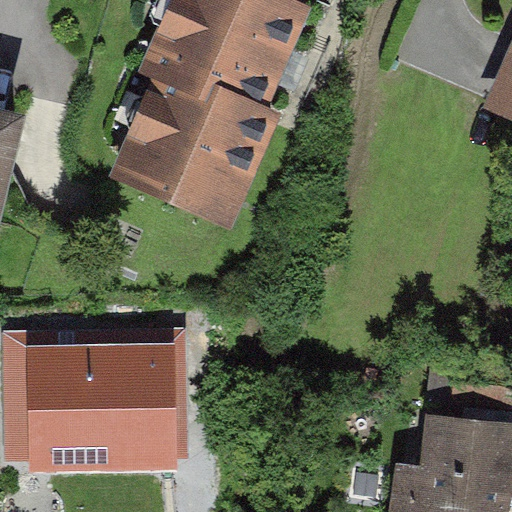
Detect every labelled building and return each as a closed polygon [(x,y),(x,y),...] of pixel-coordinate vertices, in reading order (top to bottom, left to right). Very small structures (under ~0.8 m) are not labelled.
[(291,11),(265,0),(189,0),(159,68),(171,73),(260,112),(302,16),(291,11)] [(295,0),(265,0),(291,11),(295,0)] [(260,112),(171,73),(125,178),(231,225),(278,120),(260,112)] [(511,124),(511,81),(496,117),(511,124)] [(0,99),(0,220),(19,225),(46,110),(0,99)] [(185,463),(183,351),(31,354),(34,467),(185,463)] [(395,511),(511,511),(511,415),(431,409),(427,462),(400,460),(395,511)]
